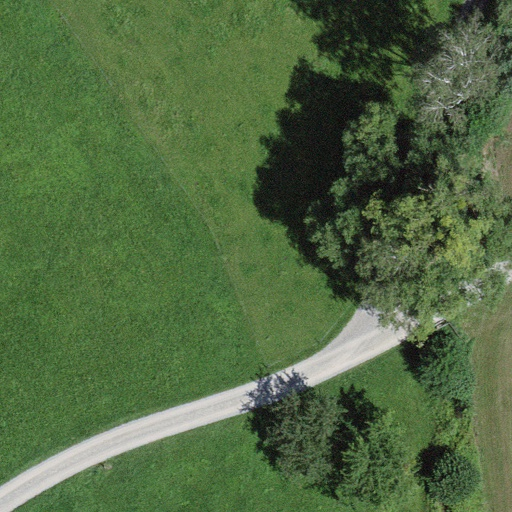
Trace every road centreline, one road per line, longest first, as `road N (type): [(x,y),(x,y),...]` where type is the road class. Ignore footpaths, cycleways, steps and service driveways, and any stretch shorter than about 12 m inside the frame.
road 1 (track): [(511,266),(379,343),(135,440),(1,511)]
road 2 (track): [(479,0),(413,157),(379,343)]
